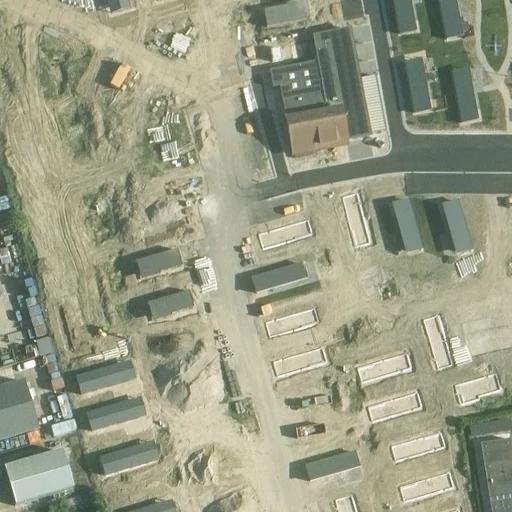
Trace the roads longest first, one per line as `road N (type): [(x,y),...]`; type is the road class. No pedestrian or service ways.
road 1 (residential): [(296,511),(213,211),(242,193),(404,156)]
road 2 (residential): [(404,156),(370,0)]
